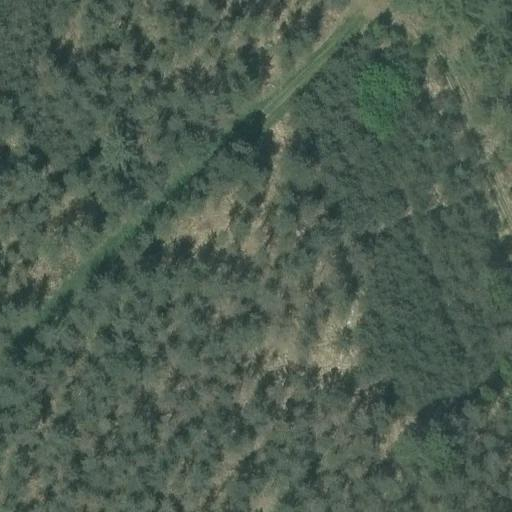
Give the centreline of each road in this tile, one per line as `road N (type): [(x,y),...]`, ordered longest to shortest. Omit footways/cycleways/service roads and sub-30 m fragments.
road 1 (track): [(0,379),(359,0)]
road 2 (track): [(373,0),(433,49),(511,215)]
